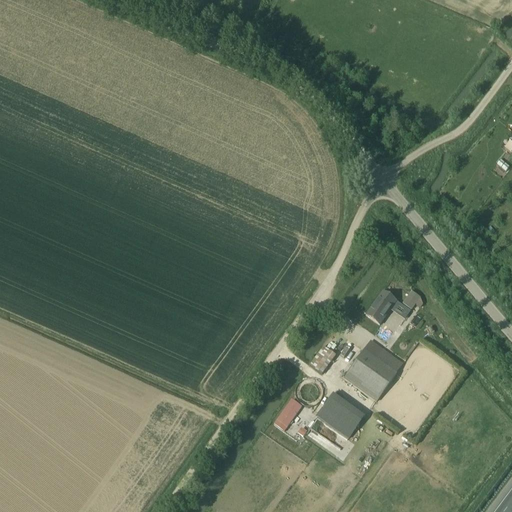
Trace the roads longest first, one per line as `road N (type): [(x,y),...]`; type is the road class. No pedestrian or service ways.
road 1 (unclassified): [(383,180),(328,280),(165,511)]
road 2 (unclassified): [(383,180),(274,71),(111,0)]
road 3 (unclassified): [(511,334),(383,180)]
road 4 (unclassified): [(383,180),(461,130),(511,67)]
